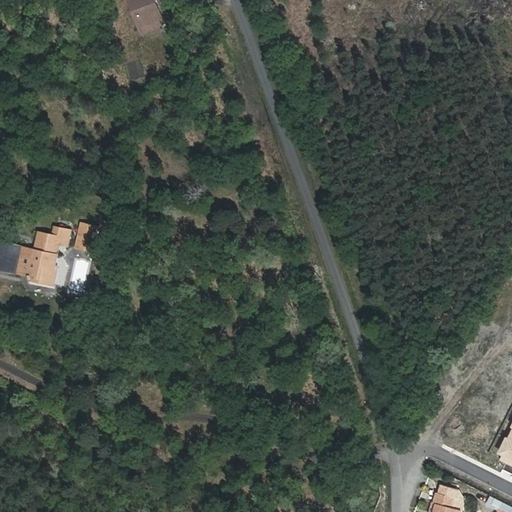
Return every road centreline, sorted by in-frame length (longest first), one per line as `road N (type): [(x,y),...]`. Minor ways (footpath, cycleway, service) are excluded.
road 1 (residential): [(394,469),(348,303),(236,0)]
road 2 (track): [(511,307),(427,446)]
road 3 (residential): [(511,489),(427,446),(394,469)]
